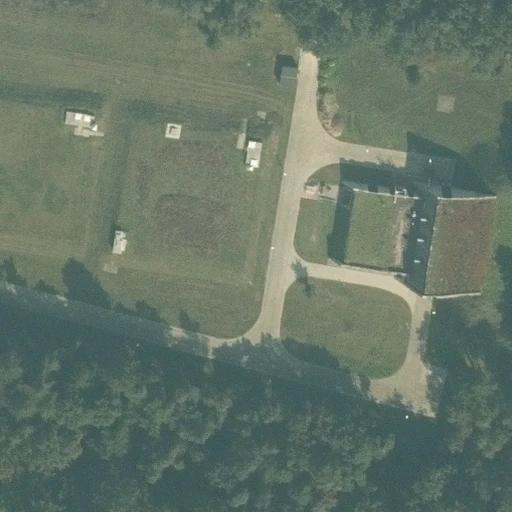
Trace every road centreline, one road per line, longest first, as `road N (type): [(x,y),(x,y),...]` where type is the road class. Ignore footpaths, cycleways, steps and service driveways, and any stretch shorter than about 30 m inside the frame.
road 1 (track): [(238,511),(0,426)]
road 2 (unknown): [(258,361),(295,148)]
